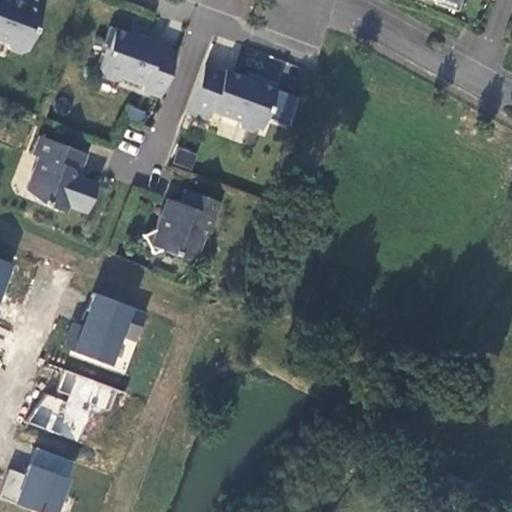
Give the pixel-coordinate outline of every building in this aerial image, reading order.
[(0,0),(0,42),(3,43),(6,50),(18,53),(26,51),(43,1),(41,0),(22,0),(22,2),(17,0),(0,0)] [(436,0),(437,0),(435,6),(457,15),(462,0),(436,0)] [(138,94),(156,99),(173,54),(154,48),(156,44),(136,38),(135,42),(107,32),(101,49),(103,54),(95,74),(97,79),(112,85),(117,81),(139,88),(138,94)] [(218,75),(200,69),(182,117),(204,125),(208,114),(233,123),(237,129),(249,133),(255,130),(257,131),(262,119),(286,127),(294,99),(271,91),(273,87),(254,80),(249,83),(219,72),(218,75)] [(89,192),(75,187),(70,189),(68,182),(71,180),(72,182),(82,156),(35,139),(27,162),(32,164),(22,193),(37,199),(35,207),(60,216),(62,209),(80,216),(89,192)] [(177,147),(171,164),(190,170),(196,154),(177,147)] [(215,207),(181,194),(176,207),(165,204),(160,217),(157,216),(149,237),(139,241),(144,257),(157,252),(193,265),(203,242),(208,238),(213,222),(210,221),(215,207)] [(0,259),(0,296),(4,287),(1,286),(10,263),(0,259)] [(118,333),(134,339),(144,311),(93,292),(80,325),(72,321),(62,347),(107,364),(118,333)] [(42,391),(30,424),(91,446),(112,386),(64,369),(55,396),(42,391)] [(0,487),(0,497),(39,511),(52,511),(72,460),(34,446),(24,474),(7,468),(0,487)]
